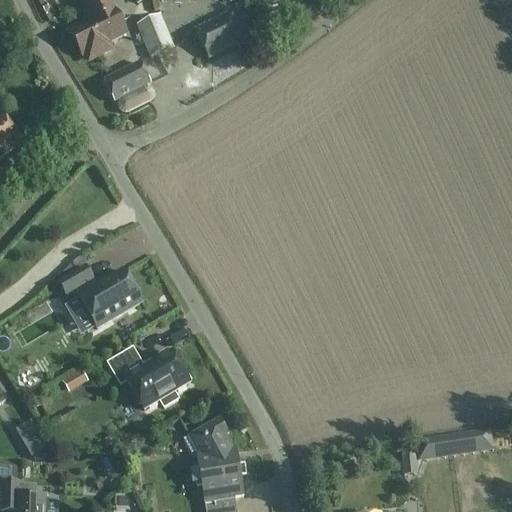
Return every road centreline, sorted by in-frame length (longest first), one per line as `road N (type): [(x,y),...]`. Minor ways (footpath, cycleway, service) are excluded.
road 1 (residential): [(286,511),(258,419),(110,156)]
road 2 (residential): [(110,156),(260,75),(360,0)]
road 3 (residential): [(110,156),(14,0)]
